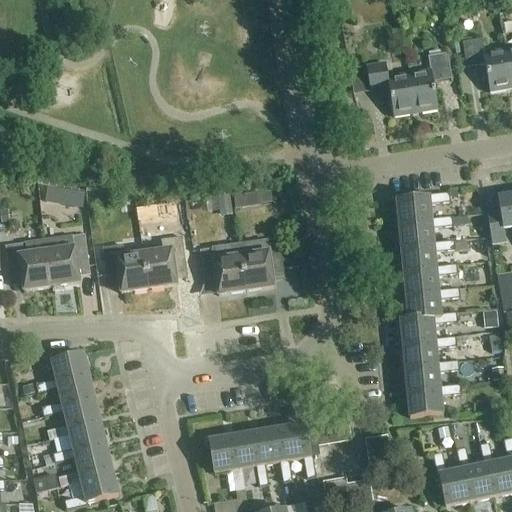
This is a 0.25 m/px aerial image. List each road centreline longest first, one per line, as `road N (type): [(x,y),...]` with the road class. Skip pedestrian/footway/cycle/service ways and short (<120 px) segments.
road 1 (residential): [(162,384),(290,365),(318,342),(335,307),(313,180)]
road 2 (residential): [(511,149),(313,180)]
road 3 (residential): [(0,335),(145,334),(162,384)]
road 4 (residential): [(313,180),(288,0)]
road 5 (residential): [(190,511),(162,384)]
